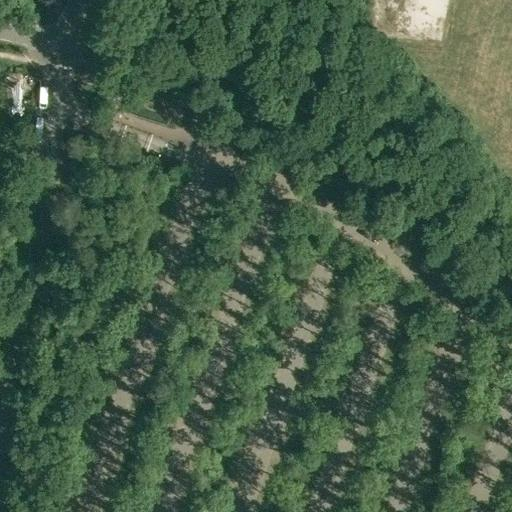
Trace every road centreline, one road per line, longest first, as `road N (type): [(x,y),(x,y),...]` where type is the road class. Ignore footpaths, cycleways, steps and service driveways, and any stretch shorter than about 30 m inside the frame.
road 1 (track): [(511,279),(224,89),(166,11),(144,0)]
road 2 (unclassified): [(14,328),(65,42)]
